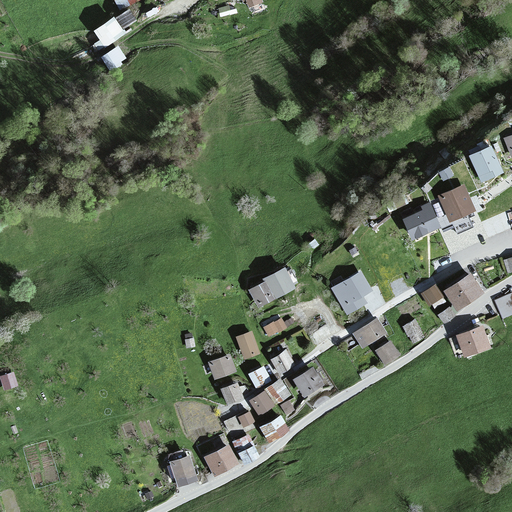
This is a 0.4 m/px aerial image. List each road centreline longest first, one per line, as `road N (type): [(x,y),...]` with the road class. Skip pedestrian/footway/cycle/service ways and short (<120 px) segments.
road 1 (residential): [(157,511),(253,464),(511,279)]
road 2 (track): [(0,53),(75,62),(119,41)]
